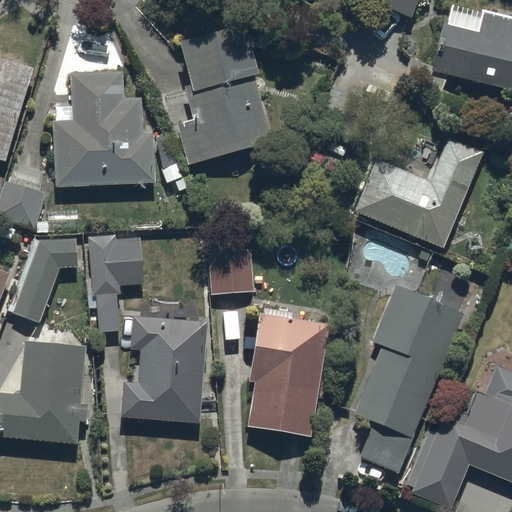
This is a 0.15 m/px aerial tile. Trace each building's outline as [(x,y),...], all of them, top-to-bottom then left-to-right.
[(367,0),(367,1),(409,18),(416,0),(367,0)] [(511,18),(484,12),(479,33),(444,24),(432,72),(511,91),(511,103),(509,116),(511,116),(511,18)] [(248,28),(180,44),(190,85),(187,86),(195,119),(174,124),(184,167),(273,145),(257,78),(260,77),(248,28)] [(0,59),(0,159),(5,161),(33,69),(0,59)] [(122,73),(71,75),(72,121),(53,122),(55,187),(155,183),(153,132),(142,133),(140,97),(123,98),(122,73)] [(369,106),(330,88),(312,128),(351,146),(369,106)] [(430,183),(375,161),(354,213),(443,250),(483,153),(448,138),(430,183)] [(46,194),(4,181),(0,191),(0,219),(33,234),(46,194)] [(97,298),(99,334),(120,333),(117,295),(121,295),(120,287),(143,285),(140,237),(89,241),(93,299),(97,298)] [(78,268),(75,238),(39,239),(12,313),(38,322),(59,268),(78,268)] [(250,249),(207,254),(210,296),(254,293),(250,249)] [(0,269),(0,296),(9,272),(0,269)] [(397,474),(462,313),(394,285),(371,341),(381,345),(352,415),(373,424),(359,458),(397,474)] [(329,323),(259,312),(248,381),(255,382),(248,425),(312,435),(329,323)] [(207,323),(132,317),(129,351),(140,352),(138,385),(123,384),(121,419),(199,425),(207,323)] [(87,346),(25,341),(20,395),(0,393),(0,437),(76,444),(79,421),(88,421),(89,405),(82,404),(87,346)] [(435,432),(428,429),(405,484),(412,487),(410,492),(450,509),(469,465),(511,483),(511,373),(495,367),(484,393),(476,390),(465,415),(446,407),(435,432)]
